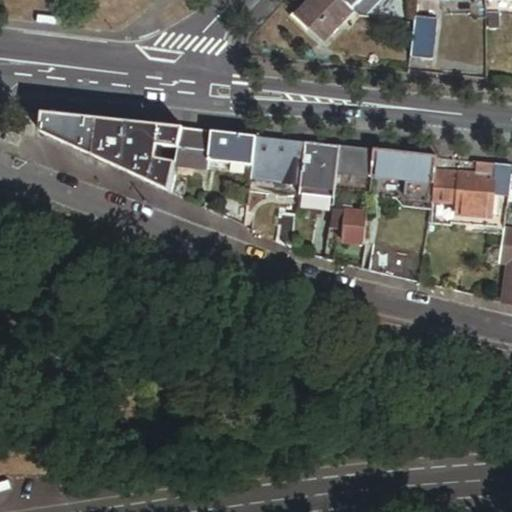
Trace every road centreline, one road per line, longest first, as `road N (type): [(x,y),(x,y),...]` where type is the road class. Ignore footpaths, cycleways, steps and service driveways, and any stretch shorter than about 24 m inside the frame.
road 1 (residential): [(0,163),(285,279),(511,332)]
road 2 (tertiary): [(511,123),(151,84)]
road 3 (tertiary): [(511,478),(214,511)]
road 4 (tertiary): [(151,84),(0,67)]
